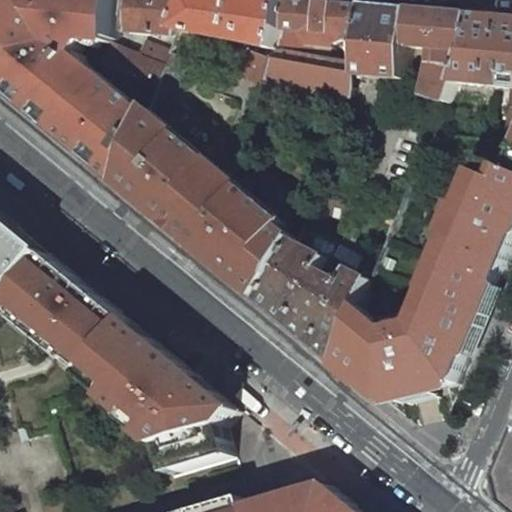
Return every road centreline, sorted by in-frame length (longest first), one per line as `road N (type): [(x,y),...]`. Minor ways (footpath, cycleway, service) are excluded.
road 1 (secondary): [(0,136),(454,510)]
road 2 (residential): [(454,510),(511,376)]
